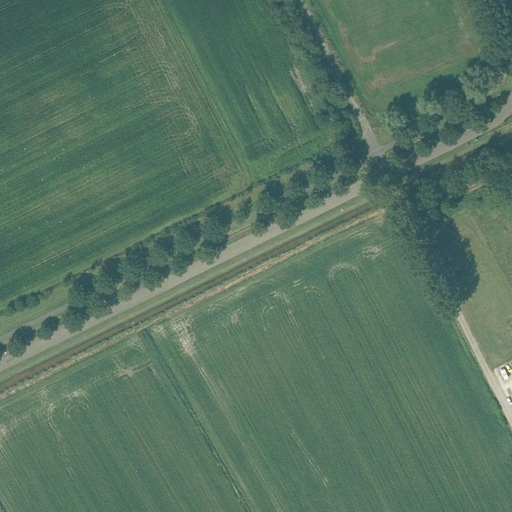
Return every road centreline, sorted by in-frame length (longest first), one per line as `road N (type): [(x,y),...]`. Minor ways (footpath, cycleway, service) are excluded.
road 1 (unclassified): [(386,174),(0,366)]
road 2 (unclassified): [(511,418),(386,174)]
road 3 (unclassified): [(299,0),(386,174)]
road 4 (unclassified): [(386,174),(491,122),(511,101)]
